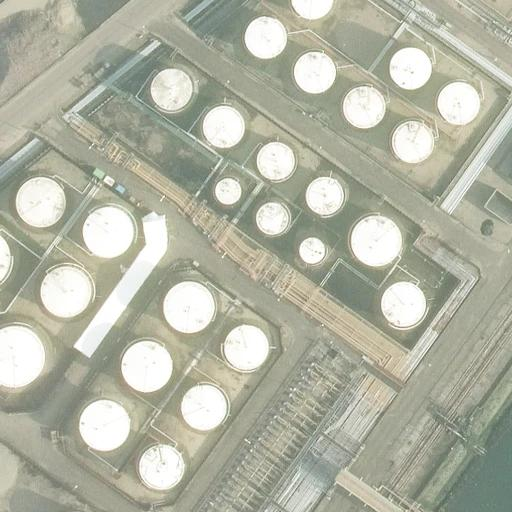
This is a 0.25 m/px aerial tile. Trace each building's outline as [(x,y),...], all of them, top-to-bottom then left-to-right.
[(331,3),(331,0),(291,0),(292,0),(293,5),(296,10),(300,14),(305,16),(310,17),(315,17),(321,15),(325,12),(328,8),(331,3)] [(358,50),(383,35),(367,8),(342,24),(358,50)] [(289,41),(289,36),(289,30),(287,25),(284,21),(279,17),(275,15),(269,14),(264,15),(259,16),(254,19),(250,23),(248,28),(247,33),(247,38),(248,44),(251,48),(254,52),(259,55),(264,57),(269,57),(275,56),(280,54),(284,50),(287,46),(289,41)] [(336,79),(336,73),(336,68),(333,62),(330,58),(325,54),(320,52),(314,51),(309,52),(304,54),(299,58),(296,62),(293,68),(293,73),(293,79),(296,84),(299,89),(304,92),(309,94),(315,95),(320,94),(325,92),(330,89),(333,84),(336,79)] [(427,78),(428,72),(427,66),(425,61),(421,56),(416,53),(410,51),(404,51),(398,53),(393,56),(389,61),(387,66),(386,72),(387,78),(389,83),(393,88),(398,91),(404,93),(410,93),(416,91),(421,88),(425,83),(427,78)] [(189,96),(190,90),(189,84),(186,79),(182,75),(176,73),(170,73),(164,75),(160,79),(157,84),(156,90),(157,96),(160,101),(165,105),(170,107),(176,107),(182,105),(186,101),(189,96)] [(478,110),(479,105),(478,99),(476,94),(473,90),(469,87),(464,84),(459,83),(453,84),(448,85),(444,88),(440,92),(437,97),(436,102),(436,107),(437,113),(440,117),(444,121),(448,124),(453,126),(459,126),(464,125),(469,123),(473,119),(476,115),(478,110)] [(386,114),(386,108),(385,103),(383,98),(380,93),(376,90),(371,87),(366,86),(360,87),(355,88),(350,91),(346,95),(344,100),(342,106),(342,111),(344,116),(347,121),(350,125),(355,128),(360,130),(366,130),(371,129),(376,127),(380,123),(384,119),(386,114)] [(240,134),(241,128),(240,123),(237,118),(232,114),(227,112),(221,112),(216,114),(212,118),(209,123),(208,128),(209,134),(212,139),(216,143),(221,145),(227,145),(232,143),(237,139),(240,134)] [(431,148),(432,142),(431,136),(429,131),(425,127),(420,124),(415,122),(409,122),(403,124),(398,127),(395,131),(392,136),(391,142),(392,148),(395,153),(398,158),(403,161),(409,162),(415,162),(420,161),(425,158),(429,153),(431,148)] [(292,169),(293,164),(293,159),(290,155),(286,151),(282,149),(276,148),(271,150),(267,152),(264,156),(262,161),(262,167),(264,171),(267,176),(271,178),(276,180),(281,179),(286,177),(290,174),(292,169)] [(69,199),(70,194),(69,188),(67,183),(63,178),(59,175),(54,173),(48,172),(42,173),(37,175),(33,178),(29,183),(27,188),(26,194),(27,199),(29,204),(33,209),(37,212),(42,214),(48,215),(54,214),(59,212),(63,209),(67,204),(69,199)] [(215,197),(219,202),(225,205),(232,204),(237,200),(239,194),(239,188),(235,183),(229,180),(222,181),(217,185),(215,191),(215,197)] [(342,205),(342,199),(342,194),(339,189),(336,186),(331,183),(326,182),(320,183),(316,185),(312,189),(309,194),(309,199),(309,204),(312,209),(315,213),(320,215),(325,216),(331,215),(335,213),(339,209),(342,205)] [(511,226),(511,224),(511,201),(495,191),(483,208),(511,226)] [(259,218),(260,226),(264,232),(272,235),(279,234),(286,229),(289,222),(288,214),(283,208),(276,205),(268,206),(262,210),(259,218)] [(402,244),(402,238),(402,233),(400,228),(397,223),(394,219),(390,215),(385,213),(380,211),(374,211),(369,211),(364,213),(359,215),(355,219),(352,223),(349,228),(347,233),(347,238),(348,244),(349,249),(352,253),(355,258),(359,261),(364,264),(369,265),(374,266),(380,265),(385,264),(390,261),(394,258),(397,254),(400,249),(402,244)] [(128,239),(129,233),(128,228),(126,223),(123,218),(118,215),(113,213),(108,212),(102,213),(97,215),(93,218),(89,223),(87,228),(86,233),(87,239),(89,244),(93,248),(97,252),(102,254),(108,255),(113,254),(118,252),(123,248),(126,244),(128,239)] [(302,257),(308,261),(315,262),(321,259),(326,254),(326,247),(324,240),(318,236),(311,235),(304,238),(300,244),(299,251),(302,257)] [(9,267),(10,262),(9,256),(7,251),(5,246),(1,241),(0,240),(0,283),(1,282),(5,278),(7,273),(9,267)] [(87,298),(88,292),(87,287),(85,282),(82,278),(77,275),(73,273),(67,272),(62,273),(57,275),(53,278),(50,282),(48,287),(47,292),(48,298),(50,303),(53,307),(57,310),(62,312),(67,313),(73,312),(78,310),(82,307),(85,302),(87,298)] [(430,299),(429,294),(428,290),(426,285),(423,281),(420,279),(415,276),(406,273),(400,274),(395,275),(391,276),(387,280),(384,283),(381,287),(379,293),(378,299),(378,303),(380,308),(382,312),(385,317),(392,322),(402,325),(409,325),(413,323),(421,319),(425,315),(427,310),(429,305),(430,299)] [(213,313),(213,308),(213,303),(211,299),(209,294),(205,290),(201,287),(197,285),(192,284),(187,283),(182,284),(177,286),(173,289),(169,292),(166,296),(164,301),(163,306),(163,311),(164,316),(166,320),(169,324),(173,328),(177,331),(182,332),(187,333),(192,333),(197,332),(201,329),(205,326),(209,323),(211,318),(213,313)] [(40,360),(40,354),(38,349),(35,343),(31,338),(27,336),(21,332),(16,331),(9,331),(0,333),(0,386),(0,387),(7,389),(12,389),(17,388),(23,387),(28,384),(32,381),(35,377),(38,372),(40,366),(40,360)] [(264,355),(265,349),(264,343),(261,337),(256,333),(250,331),(244,331),(238,333),(233,337),(230,343),(229,349),(230,355),(233,360),(238,364),(244,366),(250,366),(256,364),(261,360),(264,355)] [(166,372),(167,366),(166,361),(164,356),(160,351),(156,348),(151,346),(146,345),(140,346),(135,348),(131,351),(127,356),(125,361),(124,366),(125,372),(127,377),(131,381),(135,384),(140,387),(145,387),(151,387),(156,384),(160,381),(164,377),(166,372)] [(223,414),(223,408),(223,403),(220,398),(217,393),(212,390),(207,388),(202,388),(196,389),(191,391),(187,395),(184,400),(183,405),(183,411),(184,416),(187,421),(191,425),(196,427),(201,429),(207,428),(212,426),(217,423),(220,419),(223,414)] [(125,430),(126,425),(125,420),(124,415),(121,411),(117,407),(113,405),(108,403),(103,402),(98,403),(93,405),(89,407),(85,411),(82,415),(81,420),(80,425),(81,430),(82,435),(85,439),(89,443),(93,446),(98,447),(103,448),(108,447),(113,446),(117,443),(121,439),(123,435),(125,430)] [(10,466),(10,465),(9,457),(5,450),(1,447),(0,445),(0,483),(3,481),(8,474),(10,470),(10,466)] [(180,471),(181,466),(180,461),(178,456),(175,452),(171,448),(166,446),(161,446),(155,447),(151,449),(146,452),(143,456),(141,461),(141,466),(141,471),(143,476),(147,480),(151,483),(156,485),(161,486),(166,485),(171,483),(175,480),(178,476),(180,471)] [(93,511),(94,511),(92,508),(89,505),(83,500),(74,498),(68,499),(64,500),(58,504),(56,507),(53,511),(93,511)]
